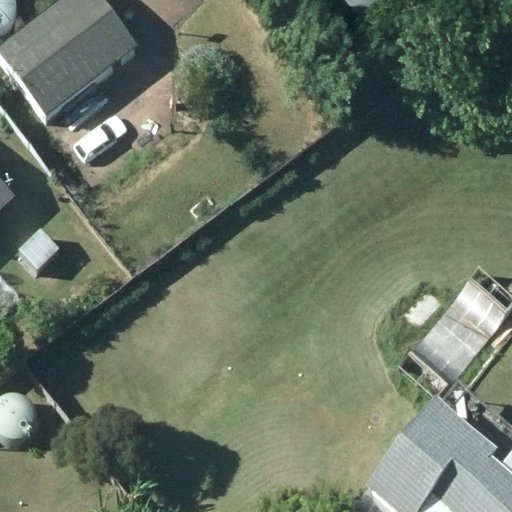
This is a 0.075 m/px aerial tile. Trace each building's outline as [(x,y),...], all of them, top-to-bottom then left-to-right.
[(337,0),(371,39),(400,14),(388,0),(337,0)] [(86,3),(0,71),(0,76),(49,138),(137,68),(86,3)] [(144,100),(75,152),(107,193),(176,141),(144,100)] [(0,235),(16,219),(0,203),(0,235)] [(388,511),(510,511),(492,499),(497,493),(434,449),(388,511)]
